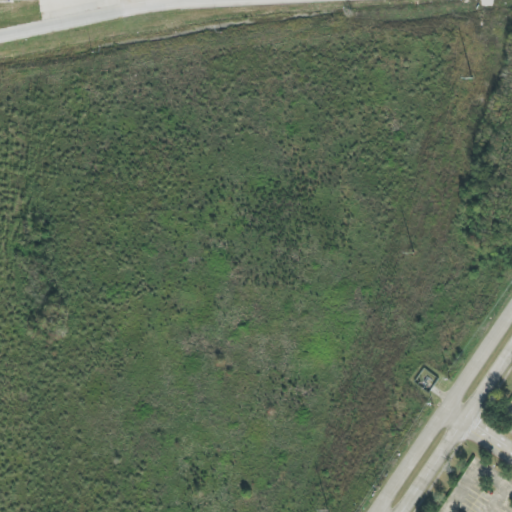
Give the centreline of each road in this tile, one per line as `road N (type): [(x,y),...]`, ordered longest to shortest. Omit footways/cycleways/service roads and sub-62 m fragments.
road 1 (residential): [(511,308),(377,511)]
road 2 (tertiary): [(0,36),(205,0)]
road 3 (residential): [(402,511),(511,350)]
